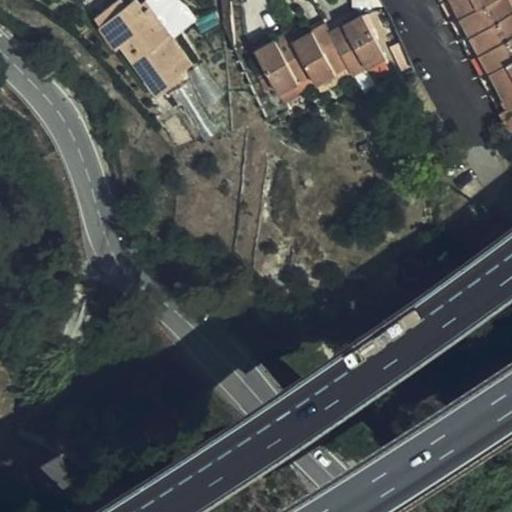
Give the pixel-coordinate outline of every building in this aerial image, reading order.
[(193,63),(175,39),(147,3),(143,6),(140,2),(137,0),(135,0),(129,5),(124,0),(119,0),(98,15),(121,45),(124,43),(163,92),(185,76),(182,72),(193,63)] [(147,3),(175,39),(197,20),(196,18),(192,14),(188,8),(176,0),(142,0),(140,2),(143,6),(147,3)] [(511,5),(509,0),(440,0),(509,130),(511,128),(511,5)] [(196,18),(197,20),(202,33),(223,24),(219,10),(196,18)] [(350,66),(355,75),(387,57),(365,16),(333,32),(328,24),(296,41),(290,32),(258,49),(280,91),(313,74),(317,83),(350,66)] [(218,48),(230,40),(224,28),(211,35),(218,48)] [(322,92),(355,75),(350,66),(317,83),(322,92)] [(285,100),(317,83),(313,74),(280,91),(285,100)]
